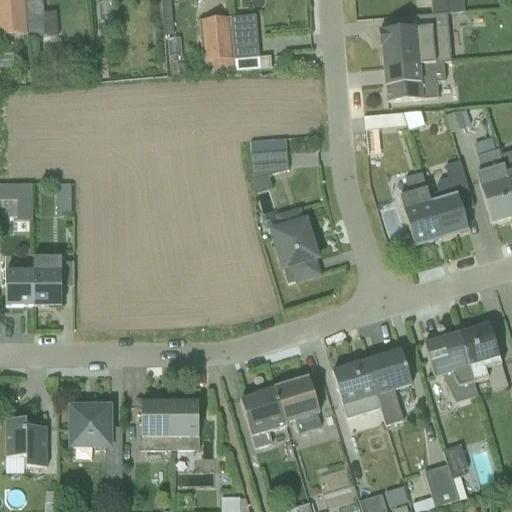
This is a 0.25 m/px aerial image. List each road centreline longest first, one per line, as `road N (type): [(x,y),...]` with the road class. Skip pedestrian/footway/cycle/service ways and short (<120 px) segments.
road 1 (residential): [(0,361),(233,356),(379,308)]
road 2 (residential): [(326,0),(346,179),(379,308)]
road 3 (residential): [(379,308),(511,270)]
